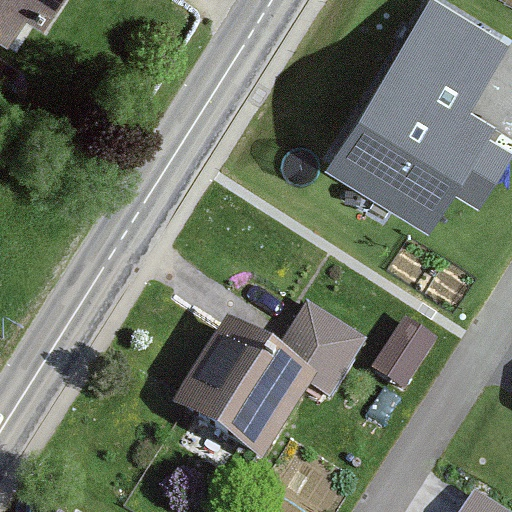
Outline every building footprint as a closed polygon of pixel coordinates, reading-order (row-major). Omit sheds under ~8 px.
[(54,0),(0,0),(0,31),(23,47),(54,0)] [(509,41),(444,0),(425,0),(325,157),(433,222),(495,118),(470,102),(509,41)] [(303,301),(274,346),(227,316),(173,402),(261,457),(307,384),(330,399),(366,341),(303,301)] [(400,316),(380,372),(420,386),(440,330),(400,316)] [(502,511),(475,495),(465,511),(502,511)]
